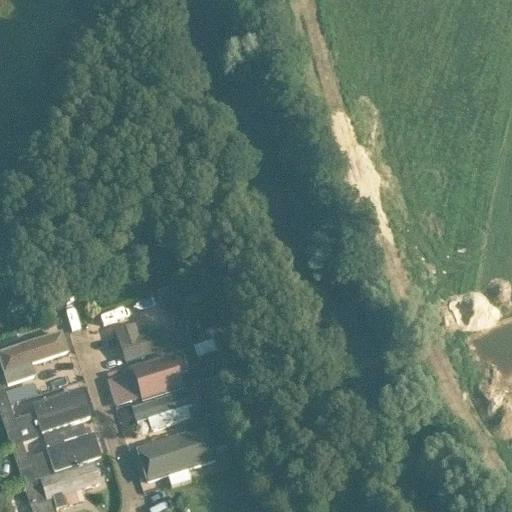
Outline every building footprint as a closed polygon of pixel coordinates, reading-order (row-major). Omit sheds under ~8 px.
[(195,284),(180,289),(186,308),(201,304),(195,284)] [(180,311),(169,315),(175,334),(169,336),(172,344),(175,356),(181,354),(193,349),(189,339),(180,311)] [(145,324),(114,334),(124,365),(171,351),(164,329),(148,334),(145,324)] [(214,330),(204,333),(208,344),(217,340),(214,330)] [(62,335),(0,355),(0,368),(7,389),(35,380),(31,369),(69,356),(62,335)] [(197,361),(215,355),(212,343),(193,349),(197,361)] [(193,349),(181,354),(187,373),(199,369),(198,366),(197,361),(193,349)] [(132,375),(121,378),(130,405),(140,402),(142,406),(183,392),(172,359),(131,372),(132,375)] [(187,373),(184,374),(189,391),(193,390),(205,387),(205,385),(199,369),(187,373)] [(0,379),(0,409),(9,407),(0,379)] [(200,412),(192,415),(194,420),(196,426),(198,431),(199,433),(204,431),(206,430),(218,426),(217,425),(215,420),(212,410),(207,393),(205,387),(193,390),(195,396),(200,412)] [(81,392),(32,408),(41,437),(90,421),(81,392)] [(188,393),(132,412),(136,427),(148,423),(151,434),(182,424),(189,422),(186,411),(193,408),(188,393)] [(9,407),(0,409),(0,418),(9,447),(10,449),(21,446),(37,441),(30,417),(14,422),(9,407)] [(218,426),(206,430),(213,451),(219,471),(234,467),(229,454),(227,454),(224,448),(218,426)] [(199,433),(138,453),(147,485),(167,479),(186,473),(193,471),(213,464),(214,464),(204,431),(199,433)] [(85,438),(45,451),(53,476),(101,461),(93,436),(85,438)] [(21,446),(10,449),(11,453),(21,482),(23,487),(51,478),(43,455),(26,461),(21,446)] [(51,478),(23,487),(23,489),(30,510),(30,511),(52,511),(50,504),(53,503),(54,508),(55,511),(58,511),(83,505),(79,494),(101,486),(94,465),(51,478)]
